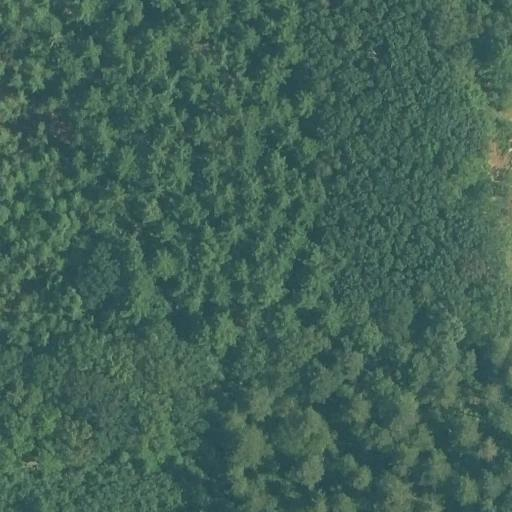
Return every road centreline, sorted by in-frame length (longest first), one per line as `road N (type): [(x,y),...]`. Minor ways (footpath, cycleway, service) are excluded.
road 1 (track): [(511,234),(464,0)]
road 2 (track): [(280,370),(511,329)]
road 3 (track): [(220,511),(196,385)]
